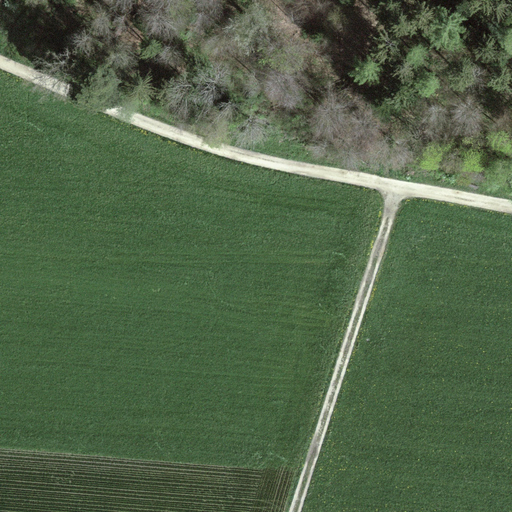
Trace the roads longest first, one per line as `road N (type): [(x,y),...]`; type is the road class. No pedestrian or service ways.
road 1 (track): [(0,61),(225,149),(398,186)]
road 2 (track): [(398,186),(298,511)]
